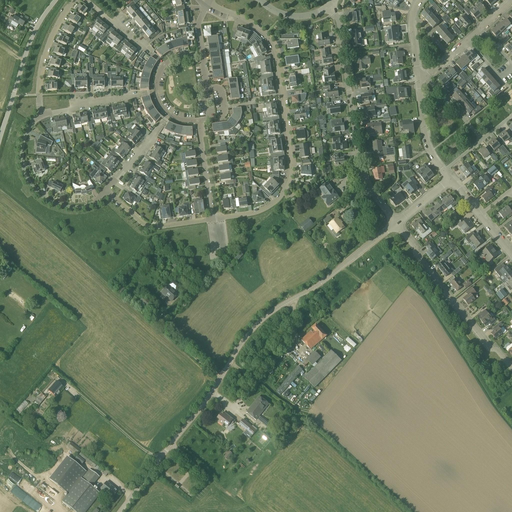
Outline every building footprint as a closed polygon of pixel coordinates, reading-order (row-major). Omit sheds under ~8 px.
[(184,0),(178,0),(175,1),(176,5),(174,5),(175,8),(175,11),(183,10),(182,5),(186,3),(185,0),(184,1),(184,0)] [(133,2),(126,8),(128,10),(127,12),(130,16),(138,9),(135,5),(133,2)] [(478,6),(475,8),(481,15),(486,11),(480,4),(478,2),(476,4),(478,6)] [(77,6),(75,9),(83,16),(85,13),(87,14),(90,9),(83,3),(80,6),(79,5),(78,6),(77,6)] [(469,16),(471,14),(476,19),(481,15),(475,8),(472,11),(470,9),(469,10),(467,8),(464,10),(469,16)] [(138,9),(130,16),(134,20),(142,14),(138,9)] [(353,10),(354,13),(349,14),(350,24),(357,23),(357,17),(361,17),(360,9),(353,10)] [(421,15),(425,20),(431,14),(435,11),(433,9),(429,12),(427,10),(421,15)] [(183,10),(175,11),(176,17),(178,16),(178,20),(188,18),(187,16),(189,16),(188,13),(184,14),(183,10)] [(383,16),(385,16),(386,23),(396,22),(395,14),(390,15),(389,12),(383,12),(383,16)] [(73,16),(72,15),(71,16),(69,16),(68,19),(79,27),(81,23),(80,23),(83,18),(75,13),(73,16)] [(11,16),(9,19),(12,21),(11,23),(14,25),(15,23),(19,25),(22,26),(24,24),(26,21),(16,14),(14,18),(11,16)] [(142,14),(134,20),(138,25),(146,18),(142,14)] [(431,14),(425,20),(429,24),(435,18),(431,14)] [(460,22),(459,21),(455,24),(459,28),(462,26),(465,29),(471,24),(465,17),(466,17),(464,15),(460,17),(462,20),(460,22)] [(146,18),(138,25),(141,29),(149,22),(146,18)] [(188,18),(178,20),(179,23),(177,24),(178,29),(183,29),(185,28),(186,28),(185,24),(190,24),(189,20),(188,21),(188,18)] [(435,18),(429,24),(433,28),(439,23),(435,18)] [(506,30),(510,25),(509,24),(506,20),(501,24),(506,30)] [(94,28),(98,32),(101,28),(104,25),(99,21),(96,25),(94,23),(89,28),(92,30),(94,28)] [(149,22),(141,29),(145,33),(151,28),(153,27),(149,22)] [(63,27),(61,30),(71,35),(73,32),(74,32),(77,27),(69,23),(67,27),(65,26),(65,27),(63,27)] [(501,24),(497,28),(501,34),(503,32),(505,34),(508,32),(506,30),(501,24)] [(101,28),(98,32),(96,34),(100,38),(99,40),(101,42),(103,39),(108,34),(105,32),(108,28),(104,25),(101,28)] [(436,31),(440,36),(446,30),(442,26),(436,31)] [(155,33),(151,28),(145,33),(151,40),(159,34),(157,31),(155,33)] [(186,28),(185,28),(186,31),(186,35),(187,39),(187,41),(188,43),(192,42),(192,41),(194,40),(193,34),(189,34),(188,28),(186,28)] [(234,32),(232,39),(235,40),(236,37),(241,39),(243,35),(245,30),(241,28),(240,29),(239,29),(237,33),(234,32)] [(398,28),(386,30),(386,35),(387,34),(389,34),(390,42),(399,41),(397,33),(398,33),(398,28)] [(501,34),(497,28),(492,33),(497,38),(501,34)] [(243,35),(241,39),(247,41),(246,44),(249,45),(254,39),(248,37),(250,33),(249,32),(249,31),(245,30),(243,35)] [(446,30),(440,36),(444,40),(450,35),(446,30)] [(360,31),(351,33),(353,46),(360,45),(360,47),(365,46),(364,44),(364,40),(361,41),(360,31)] [(108,34),(103,39),(106,42),(108,39),(112,43),(118,36),(113,32),(110,36),(108,34)] [(58,38),(56,41),(66,46),(68,42),(69,43),(71,37),(63,34),(61,38),(60,37),(59,38),(58,38)] [(319,47),(330,45),(329,38),(328,39),(328,38),(327,38),(326,37),(325,37),(325,35),(324,35),(323,34),(320,34),(320,35),(318,36),(319,40),(318,40),(319,47)] [(282,41),(283,46),(287,45),(288,50),(299,48),(298,40),(295,40),(294,35),(288,35),(288,37),(282,38),(282,40),(280,40),(280,41),(282,41)] [(450,35),(444,40),(448,45),(454,39),(450,35)] [(118,36),(112,43),(115,45),(113,47),(117,51),(122,45),(119,43),(122,40),(118,36)] [(208,38),(209,45),(219,44),(218,36),(215,37),(212,37),(212,38),(208,38)] [(254,39),(249,45),(250,48),(253,46),(256,52),(265,47),(263,43),(262,43),(261,42),(257,44),(254,39)] [(171,42),(165,45),(169,52),(174,50),(171,42)] [(122,45),(117,51),(119,52),(120,53),(122,50),(126,54),(132,47),(127,43),(124,47),(122,45)] [(219,44),(209,45),(210,52),(220,51),(219,44)] [(53,50),(52,53),(62,57),(63,53),(65,53),(67,48),(58,45),(57,49),(55,48),(55,50),(53,50)] [(165,45),(160,48),(165,55),(169,52),(165,45)] [(132,47),(126,54),(131,58),(129,60),(131,62),(136,57),(133,55),(136,51),(132,47)] [(265,47),(256,52),(258,57),(253,59),(255,62),(257,61),(264,59),(262,55),(266,53),(266,51),(267,51),(265,47)] [(160,48),(156,52),(161,58),(165,55),(160,48)] [(324,64),(333,63),(332,56),(329,56),(328,49),(322,50),(324,64)] [(220,51),(210,52),(211,60),(221,58),(225,57),(225,53),(229,53),(229,50),(224,50),(220,51)] [(401,57),(404,56),(403,52),(396,53),(396,54),(392,54),(394,66),(392,66),(392,70),(400,69),(399,65),(402,64),(401,57)] [(469,52),(465,56),(470,62),(474,59),(477,62),(480,59),(475,53),(472,56),(469,52)] [(50,62),(49,65),(59,68),(60,64),(62,65),(63,59),(54,56),(53,61),(51,60),(51,61),(50,62)] [(465,56),(460,60),(466,66),(470,62),(465,56)] [(225,57),(211,60),(212,67),(226,65),(225,57)] [(357,66),(358,66),(359,71),(366,70),(365,65),(370,64),(369,57),(357,59),(357,66)] [(150,58),(147,63),(154,67),(157,63),(150,58)] [(297,64),(299,64),(298,58),(287,59),(287,65),(291,65),(291,69),(298,68),(297,64)] [(264,59),(257,61),(258,66),(261,66),(262,69),(272,68),(271,64),(270,64),(269,62),(265,63),(264,59)] [(466,66),(460,60),(456,64),(461,71),(466,66)] [(147,63),(144,68),(152,71),(154,67),(147,63)] [(226,65),(212,67),(213,74),(227,72),(226,65)] [(60,70),(51,68),(50,73),(49,72),(49,74),(47,74),(47,77),(57,79),(58,76),(59,76),(60,70)] [(259,76),(260,79),(267,78),(266,75),(271,74),(271,73),(272,72),(272,68),(262,69),(262,75),(259,76)] [(325,83),(335,81),(334,74),(332,74),(331,68),(324,69),(325,75),(324,75),(325,83)] [(451,68),(447,72),(452,78),(456,75),(451,68)] [(478,75),(482,79),(488,73),(484,69),(478,75)] [(227,72),(213,74),(214,81),(218,81),(218,82),(221,81),(221,80),(224,80),(224,79),(228,78),(227,72)] [(398,73),(399,77),(395,77),(395,79),(393,80),(393,83),(406,82),(406,79),(407,79),(406,72),(398,73)] [(447,72),(442,76),(448,82),(452,78),(447,72)] [(465,80),(468,83),(477,75),(475,72),(465,80)] [(488,73),(482,79),(486,84),(492,78),(488,73)] [(71,79),(74,79),(75,89),(81,89),(80,78),(80,75),(77,75),(77,74),(75,74),(74,75),(71,75),(71,79)] [(107,74),(108,80),(111,80),(111,88),(117,87),(117,80),(117,78),(116,76),(110,76),(110,74),(107,74)] [(119,78),(117,78),(117,80),(117,87),(123,87),(123,80),(126,80),(125,74),(122,74),(121,75),(120,75),(120,76),(119,77),(119,78)] [(297,74),(295,74),(289,75),(291,87),(297,87),(296,81),(298,81),(297,75),(297,74)] [(367,80),(360,81),(361,89),(371,87),(370,80),(374,79),(373,76),(366,77),(367,80)] [(448,82),(442,76),(438,80),(443,86),(448,82)] [(267,78),(260,79),(261,84),(264,84),(264,87),(274,86),(274,81),(272,81),(272,80),(267,81),(267,78)] [(492,78),(486,84),(490,88),(496,83),(492,78)] [(58,81),(49,81),(49,86),(47,86),(47,87),(46,88),(46,91),(49,91),(57,91),(57,87),(58,87),(58,81)] [(465,81),(459,86),(462,89),(468,84),(465,81)] [(490,88),(489,89),(488,90),(490,92),(489,93),(493,98),(500,92),(498,90),(500,87),(496,83),(490,88)] [(329,98),(339,97),(338,90),(333,90),(332,85),(323,86),(324,90),(327,90),(329,98)] [(264,87),(261,88),(262,93),(262,97),(269,95),(269,92),(274,92),(274,90),(275,90),(274,86),(268,87),(264,87)] [(402,86),(387,88),(388,94),(397,93),(398,100),(408,99),(407,92),(409,92),(408,89),(402,89),(402,86)] [(368,91),(368,95),(362,95),(363,103),(372,102),(372,96),(374,96),(374,90),(368,91)] [(302,94),(302,91),(295,92),(296,97),(292,98),(293,103),(298,103),(299,104),(300,104),(301,103),(302,103),(303,102),(304,102),(304,101),(305,100),(305,99),(306,98),(306,97),(306,96),(306,95),(306,94),(302,94)] [(453,97),(457,101),(463,95),(459,91),(453,97)] [(463,95),(457,101),(461,106),(467,100),(463,95)] [(467,100),(461,106),(465,110),(471,105),(467,100)] [(151,101),(143,104),(145,110),(152,106),(151,101)] [(271,106),(270,103),(263,104),(264,109),(267,109),(268,112),(272,111),(278,111),(277,106),(276,106),(276,105),(271,106)] [(331,115),(341,113),(340,105),(333,106),(333,103),(326,104),(327,110),(330,109),(331,115)] [(471,113),(474,116),(480,110),(482,109),(479,106),(478,107),(474,103),(471,105),(465,110),(469,115),(471,113)] [(122,106),(118,107),(120,114),(120,117),(124,116),(124,119),(127,118),(130,118),(129,112),(126,112),(124,105),(121,105),(122,106)] [(152,106),(145,110),(148,115),(155,110),(152,106)] [(120,114),(118,107),(112,108),(114,115),(111,115),(112,123),(115,122),(114,118),(120,117),(120,114)] [(100,111),(99,111),(101,120),(107,118),(108,121),(111,121),(110,115),(107,115),(106,109),(103,110),(102,108),(99,109),(100,111)] [(306,112),(310,112),(309,108),(302,109),(303,112),(294,114),(295,120),(300,119),(300,120),(304,119),(303,119),(307,118),(306,112)] [(374,108),(364,110),(365,117),(375,116),(376,117),(378,117),(379,116),(380,116),(380,115),(380,113),(380,112),(379,111),(378,111),(377,111),(375,111),(374,108)] [(93,118),(90,119),(91,125),(94,124),(94,121),(101,120),(99,111),(98,111),(97,109),(94,110),(95,112),(92,112),(93,118)] [(155,110),(148,115),(149,117),(147,118),(148,120),(149,121),(158,114),(155,110)] [(266,121),(269,121),(273,120),(273,117),(277,117),(277,115),(278,115),(278,111),(272,111),(268,112),(265,112),(266,120),(263,120),(263,122),(266,121)] [(86,113),(79,115),(81,125),(88,123),(89,131),(93,130),(91,125),(90,119),(87,119),(86,113)] [(158,114),(149,121),(151,123),(153,121),(155,124),(161,117),(158,114)] [(234,115),(231,119),(238,124),(241,120),(242,114),(234,115)] [(74,126),(81,125),(79,115),(72,116),(74,126)] [(65,118),(59,119),(61,128),(67,127),(68,131),(71,130),(69,124),(66,125),(65,118)] [(56,127),(53,128),(54,134),(57,133),(56,129),(61,128),(59,119),(54,120),(56,127)] [(231,119),(228,123),(235,128),(238,124),(231,119)] [(266,121),(263,122),(262,122),(263,124),(266,123),(266,125),(267,124),(268,130),(280,128),(280,124),(278,124),(278,123),(273,123),(273,120),(269,121),(266,121)] [(337,120),(331,121),(332,128),(335,129),(335,132),(345,131),(344,124),(342,124),(338,125),(337,120)] [(406,121),(400,122),(401,127),(403,127),(404,131),(409,130),(409,133),(414,133),(413,123),(407,124),(406,121)] [(164,130),(169,133),(173,125),(168,123),(164,130)] [(228,123),(223,124),(224,132),(229,131),(229,136),(235,135),(238,131),(234,128),(235,128),(228,123)] [(376,135),(382,134),(381,123),(373,125),(373,124),(367,125),(368,134),(375,133),(376,135)] [(127,131),(132,135),(138,140),(142,136),(139,133),(141,130),(136,126),(132,130),(130,128),(129,128),(127,131)] [(307,132),(305,132),(304,130),(306,130),(306,127),(296,128),(298,141),(306,140),(305,139),(306,139),(308,138),(308,137),(308,133),(307,132)] [(280,128),(268,130),(267,130),(269,139),(276,138),(275,135),(280,134),(280,133),(281,133),(280,128)] [(504,132),(499,136),(505,143),(508,141),(510,143),(511,141),(510,139),(504,132)] [(127,136),(124,140),(128,143),(129,144),(131,142),(134,145),(138,140),(132,135),(129,137),(127,136)] [(36,148),(36,153),(46,154),(46,153),(49,154),(50,146),(51,147),(53,142),(40,136),(38,141),(36,148)] [(121,145),(119,148),(126,154),(131,149),(126,146),(128,143),(124,140),(121,137),(119,140),(120,141),(118,142),(121,145)] [(344,150),(347,149),(346,142),(343,143),(342,137),(333,138),(334,142),(336,142),(336,144),(337,151),(340,150),(341,151),(344,150)] [(276,138),(269,139),(269,145),(272,144),(273,148),(277,147),(283,146),(282,142),(281,142),(281,141),(276,141),(276,138)] [(494,151),(498,149),(500,151),(502,149),(506,154),(508,152),(503,146),(500,148),(494,140),(489,145),(494,151)] [(388,147),(382,148),(381,142),(373,143),(375,158),(389,156),(388,147)] [(156,147),(152,152),(161,158),(168,147),(163,144),(160,147),(163,148),(162,151),(156,147)] [(309,156),(312,155),(311,148),(308,148),(307,145),(300,146),(300,150),(300,153),(301,153),(301,158),(309,157),(309,156)] [(284,151),(283,146),(277,147),(273,148),(274,153),(271,154),(271,157),(278,156),(278,153),(282,152),(282,151),(284,151)] [(223,154),(223,157),(228,157),(230,156),(229,152),(227,153),(226,147),(217,149),(217,150),(216,150),(217,153),(218,155),(223,154)] [(402,149),(399,150),(400,158),(403,157),(403,160),(410,159),(408,147),(402,148),(402,149)] [(113,148),(110,152),(115,157),(117,155),(122,159),(126,154),(119,148),(116,151),(113,148)] [(484,160),(490,155),(484,148),(479,153),(484,160)] [(111,153),(105,160),(115,168),(119,163),(114,159),(116,157),(115,157),(110,152),(111,153)] [(152,163),(155,164),(160,168),(162,166),(162,165),(161,165),(162,163),(159,161),(161,158),(152,152),(149,157),(154,160),(152,163)] [(183,159),(184,163),(190,162),(190,159),(195,158),(195,156),(196,156),(195,153),(194,152),(185,153),(185,159),(183,159)] [(340,153),(334,154),(334,157),(335,157),(335,159),(335,161),(334,162),(336,163),(336,166),(337,165),(337,166),(341,166),(341,165),(345,164),(344,158),(341,158),(340,153)] [(279,166),(285,165),(285,161),(283,161),(283,159),(278,160),(278,156),(271,157),(272,162),(274,162),(275,166),(279,166)] [(223,157),(218,158),(218,159),(218,162),(219,162),(219,164),(224,163),(225,166),(229,166),(231,166),(231,162),(229,162),(228,157),(223,157)] [(41,159),(34,162),(36,168),(33,169),(35,174),(37,173),(38,175),(42,174),(41,172),(45,171),(41,159)] [(105,160),(101,165),(99,167),(100,168),(104,171),(106,169),(111,173),(115,168),(105,160)] [(190,162),(184,163),(185,172),(192,171),(191,168),(196,167),(196,166),(197,166),(196,163),(196,161),(190,162)] [(311,166),(312,166),(311,163),(303,164),(302,161),(303,167),(302,168),(301,175),(312,176),(311,166)] [(154,166),(153,167),(146,162),(143,167),(150,172),(153,168),(157,172),(159,169),(154,166)] [(94,163),(91,167),(95,170),(97,171),(100,168),(94,163)] [(459,169),(463,174),(470,168),(467,164),(459,169)] [(275,166),(271,166),(271,172),(272,172),(272,175),(279,178),(279,171),(284,171),(284,170),(285,170),(285,165),(279,166),(275,166)] [(425,182),(433,176),(425,165),(422,167),(423,169),(418,173),(425,182)] [(225,166),(219,167),(220,169),(219,169),(219,172),(220,172),(220,173),(226,172),(226,176),(230,175),(233,175),(231,166),(229,166),(225,166)] [(487,172),(491,177),(498,171),(494,166),(487,172)] [(147,177),(150,172),(143,167),(139,172),(147,177)] [(381,168),(373,170),(374,174),(375,181),(383,180),(382,174),(385,173),(384,167),(381,167),(381,168)] [(95,170),(92,173),(96,176),(93,179),(95,181),(96,183),(98,183),(100,185),(106,178),(103,175),(101,174),(104,171),(100,168),(97,171),(95,170)] [(470,168),(463,174),(466,178),(472,174),(474,177),(479,173),(477,170),(474,172),(470,168)] [(192,171),(185,172),(186,181),(189,181),(193,180),(193,177),(198,176),(198,175),(198,172),(197,172),(197,170),(192,171)] [(227,181),(227,185),(229,185),(233,184),(234,184),(236,184),(236,180),(233,180),(231,180),(230,175),(226,176),(221,176),(221,178),(220,178),(221,181),(222,182),(227,181)] [(272,179),(268,184),(271,186),(276,191),(279,188),(278,186),(279,185),(275,182),(279,178),(272,175),(270,177),(272,179)] [(479,191),(490,182),(485,175),(474,184),(479,191)] [(136,177),(133,183),(144,189),(146,186),(148,182),(146,180),(142,178),(141,180),(136,177)] [(406,182),(409,185),(405,188),(410,195),(417,189),(414,184),(416,182),(412,177),(406,182)] [(187,187),(188,191),(194,190),(194,186),(199,185),(199,184),(200,184),(199,181),(198,181),(198,180),(193,180),(189,181),(189,186),(187,187)] [(50,181),(47,186),(54,189),(56,191),(56,192),(59,192),(60,192),(63,192),(62,188),(63,186),(54,182),(53,183),(50,181)] [(91,189),(94,188),(89,181),(88,183),(89,187),(86,188),(86,187),(85,187),(84,186),(83,186),(82,186),(81,186),(81,187),(80,187),(80,188),(73,184),(72,184),(73,191),(75,191),(76,195),(82,194),(82,195),(86,194),(86,193),(92,191),(91,189)] [(134,191),(132,193),(134,194),(139,197),(144,189),(133,183),(130,188),(134,191)] [(328,206),(339,198),(328,183),(320,189),(325,196),(322,198),(328,206)] [(262,186),(260,188),(265,193),(267,191),(271,194),(271,193),(273,194),(276,191),(271,186),(268,184),(264,188),(262,186)] [(486,203),(495,195),(489,188),(485,192),(486,194),(482,197),(486,203)] [(263,200),(268,197),(263,192),(264,192),(261,189),(259,190),(260,192),(257,193),(253,194),(253,195),(252,196),(256,203),(263,202),(263,200)] [(396,206),(404,199),(399,193),(395,196),(392,192),(388,195),(391,199),(396,206)] [(138,203),(141,198),(139,197),(134,194),(132,193),(131,195),(128,194),(127,195),(126,194),(123,198),(127,201),(126,202),(131,205),(134,201),(138,203)] [(449,195),(441,201),(447,209),(451,205),(452,206),(453,207),(456,204),(456,203),(449,195)] [(235,199),(232,200),(232,198),(228,198),(227,197),(226,197),(225,197),(224,198),(224,199),(224,201),(223,201),(225,210),(231,209),(234,209),(233,204),(236,204),(235,199)] [(202,204),(202,199),(194,200),(194,203),(193,203),(195,215),(200,214),(200,213),(201,213),(202,212),(203,211),(203,210),(203,209),(204,209),(203,204),(202,204)] [(247,199),(239,200),(240,208),(248,207),(247,199)] [(441,201),(433,208),(439,215),(447,209),(441,201)] [(183,207),(178,208),(179,217),(181,217),(182,217),(183,217),(187,216),(187,210),(190,209),(189,203),(183,204),(183,207)] [(504,219),(508,216),(509,218),(511,215),(511,211),(507,206),(497,215),(499,217),(501,216),(504,219)] [(160,211),(159,211),(160,211),(160,215),(160,216),(161,219),(160,220),(161,220),(170,218),(169,214),(172,214),(171,207),(168,208),(168,207),(162,208),(162,211),(160,211)] [(433,208),(425,214),(431,221),(439,215),(433,208)] [(330,224),(333,229),(331,231),(336,237),(340,234),(338,232),(345,228),(338,218),(330,224)] [(308,219),(300,226),(304,232),(305,232),(313,224),(308,219)] [(411,225),(415,231),(418,229),(422,234),(420,236),(422,239),(432,232),(427,225),(425,227),(423,225),(419,219),(411,225)] [(459,228),(461,226),(466,232),(474,226),(468,219),(465,222),(463,219),(457,224),(459,228)] [(473,237),(470,234),(464,239),(469,244),(471,242),(476,248),(483,243),(476,234),(473,237)] [(438,247),(436,249),(432,244),(426,248),(429,251),(426,253),(432,260),(442,252),(438,247)] [(488,263),(497,255),(490,246),(479,256),(482,260),(484,258),(488,263)] [(237,249),(224,262),(230,268),(243,255),(237,249)] [(437,267),(441,272),(449,265),(445,261),(446,259),(451,254),(449,252),(447,253),(440,259),(442,263),(437,267)] [(500,277),(503,275),(506,280),(511,275),(511,273),(509,270),(510,269),(508,267),(507,268),(507,266),(504,268),(501,264),(494,270),(500,277)] [(449,265),(441,272),(445,277),(453,271),(449,265)] [(457,291),(462,287),(459,282),(458,282),(456,279),(450,283),(457,291)] [(463,285),(466,289),(472,284),(468,280),(463,285)] [(179,286),(173,281),(169,285),(171,287),(170,287),(168,286),(164,289),(161,292),(162,292),(161,293),(171,302),(178,295),(174,292),(179,286)] [(466,293),(468,295),(463,299),(468,305),(475,300),(472,296),(476,293),(472,288),(466,293)] [(502,289),(496,294),(501,300),(507,295),(502,289)] [(144,296),(139,301),(146,307),(150,302),(144,296)] [(478,316),(482,321),(488,316),(489,316),(487,313),(489,311),(487,309),(478,316)] [(488,316),(482,321),(481,322),(485,327),(489,323),(491,326),(496,322),(492,317),(490,319),(488,316),(489,316),(488,316)] [(496,330),(491,334),(495,339),(502,333),(503,334),(506,332),(503,327),(501,326),(502,325),(500,323),(494,327),(496,330)] [(310,350),(320,342),(327,336),(316,325),(313,328),(313,329),(301,340),(310,350)] [(337,333),(334,336),(340,343),(343,340),(337,333)] [(331,351),(318,365),(316,363),(321,357),(315,352),(307,360),(315,368),(304,378),(314,388),(342,361),(331,351)] [(298,367),(277,390),(282,394),(303,371),(298,367)] [(63,387),(57,381),(48,391),(55,396),(63,387)] [(42,394),(34,403),(39,406),(44,399),(45,398),(44,396),(42,394)] [(256,420),(257,419),(267,427),(270,423),(260,415),(269,404),(259,397),(247,413),(256,420)] [(222,414),(218,418),(220,420),(219,422),(223,425),(224,423),(228,426),(233,420),(225,414),(224,416),(222,414)] [(243,420),(239,424),(248,431),(252,427),(243,420)] [(69,443),(67,447),(80,454),(82,450),(69,443)] [(227,453),(224,457),(228,460),(232,456),(233,454),(229,451),(227,453)] [(50,480),(68,494),(85,471),(68,457),(50,480)] [(78,457),(75,459),(82,465),(84,462),(78,457)] [(84,511),(100,493),(92,486),(99,477),(89,469),(63,502),(75,511),(84,511)] [(8,478),(22,487),(25,481),(12,472),(8,478)] [(118,491),(107,482),(101,489),(109,495),(107,497),(110,500),(118,491)] [(11,492),(17,496),(20,491),(14,488),(11,492)]
